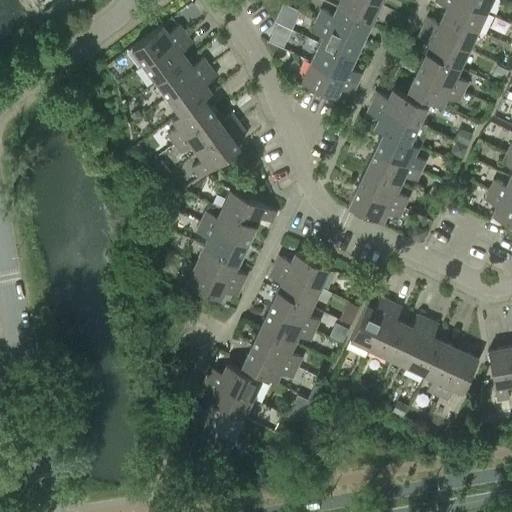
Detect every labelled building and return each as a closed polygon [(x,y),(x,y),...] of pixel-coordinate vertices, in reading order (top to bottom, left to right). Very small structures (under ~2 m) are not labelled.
[(58,0),(43,11),(51,23),(82,0),(58,0)] [(371,22),(379,3),(372,0),(339,0),(337,6),(371,22)] [(477,30),(486,11),(461,0),(435,0),(447,5),(443,14),(477,30)] [(461,0),(486,11),(491,0),(461,0)] [(321,8),(316,18),(362,40),(371,22),(337,6),(333,14),(321,8)] [(427,16),(422,27),(468,48),(477,30),(443,14),(439,22),(427,16)] [(353,59),(362,40),(316,18),(311,28),(323,34),(319,42),(353,59)] [(291,30),(277,23),(272,34),(286,40),(291,30)] [(132,46),(144,63),(185,33),(178,24),(168,32),(162,24),(132,46)] [(429,42),(425,51),(459,67),(468,48),(422,27),(417,37),(429,42)] [(192,42),(185,33),(144,63),(156,80),(186,57),(181,50),(192,42)] [(319,42),(311,61),(356,83),(361,72),(349,67),(353,59),(319,42)] [(456,75),(459,67),(425,51),(417,69),(463,91),(467,81),(456,75)] [(156,80),(168,96),(209,66),(203,57),(192,65),(186,57),(156,80)] [(352,93),(356,83),(311,61),(301,80),(335,96),(340,87),(352,93)] [(502,79),(507,70),(498,65),(494,74),(502,79)] [(216,75),(209,66),(168,96),(180,112),(203,96),(203,97),(211,91),(205,83),(216,75)] [(458,101),(463,91),(417,69),(408,88),(442,104),(446,95),(458,101)] [(376,91),(372,101),(417,123),(426,103),(392,87),(388,97),(376,91)] [(167,133),(174,142),(215,113),(203,97),(203,96),(180,112),(172,117),(178,126),(167,133)] [(409,141),(409,140),(417,123),(372,101),(367,111),(379,117),(374,126),(383,130),(383,129),(409,141)] [(137,110),(130,115),(133,120),(141,115),(137,110)] [(220,120),(215,113),(174,142),(181,151),(191,143),(197,151),(238,121),(231,112),(220,120)] [(238,121),(197,151),(202,158),(191,166),(199,176),(240,146),(234,138),(244,130),(238,121)] [(418,144),(409,140),(409,141),(383,129),(383,130),(375,148),(420,169),(425,159),(413,154),(418,144)] [(453,139),(466,146),(471,135),(458,129),(453,139)] [(466,146),(454,141),(449,152),(460,158),(466,146)] [(375,148),(366,166),(400,182),(404,174),(416,179),(420,169),(375,148)] [(511,176),(511,154),(507,152),(502,162),(511,166),(511,171),(510,176),(511,176)] [(172,172),(163,160),(156,166),(165,177),(172,172)] [(396,191),(400,182),(366,166),(357,184),(403,206),(408,196),(396,191)] [(489,189),(511,199),(511,176),(510,176),(506,184),(494,179),(489,189)] [(398,216),(403,206),(357,184),(348,204),(382,220),(386,211),(398,216)] [(231,188),(221,207),(255,223),(259,215),(271,221),(276,210),(231,188)] [(511,222),(511,199),(489,189),(485,199),(496,204),(492,214),(511,222)] [(247,242),(255,223),(221,207),(217,216),(206,210),(201,220),(247,242)] [(238,260),(247,242),(201,220),(196,230),(208,236),(204,244),(238,260)] [(410,235),(421,240),(426,229),(416,224),(410,235)] [(164,248),(168,240),(157,235),(153,243),(164,248)] [(238,260),(204,244),(195,263),(241,284),(246,274),(234,269),(238,260)] [(274,265),(320,286),(329,267),(295,251),(291,260),(279,255),(274,265)] [(167,270),(168,258),(156,257),(156,270),(167,270)] [(236,294),(241,284),(195,263),(186,282),(220,298),(224,289),(236,294)] [(311,305),(320,286),(274,265),(269,275),(281,280),(277,289),(311,305)] [(268,307),(313,329),(314,329),(319,319),(307,313),(311,305),(277,289),(268,307)] [(350,338),(369,347),(391,301),(381,296),(375,308),(366,304),(350,338)] [(401,306),(391,301),(369,347),(387,356),(403,322),(395,318),(401,306)] [(314,329),(313,329),(268,307),(260,326),(294,342),(298,333),(309,339),(314,329)] [(345,308),(340,319),(349,323),(354,312),(345,308)] [(403,322),(387,356),(406,364),(428,318),(417,314),(412,326),(403,322)] [(406,364),(424,373),(440,339),(432,335),(438,323),(428,318),(406,364)] [(294,342),(260,326),(251,344),(297,366),(301,356),(290,350),(294,342)] [(437,393),(459,348),(440,339),(424,373),(433,377),(427,389),(437,393)] [(297,366),(251,344),(242,363),(276,379),(280,370),(292,376),(297,366)] [(506,384),(511,382),(511,363),(509,345),(488,349),(497,399),(508,397),(506,384)] [(478,357),(459,348),(437,393),(447,398),(453,386),(462,391),(478,357)] [(211,366),(206,376),(251,398),(261,379),(227,363),(222,372),(211,366)] [(243,416),(251,398),(206,376),(201,386),(213,392),(209,400),(243,416)] [(243,416),(209,400),(205,409),(193,403),(188,413),(234,435),(243,416)] [(407,406),(398,402),(393,412),(402,416),(407,406)] [(188,413),(183,423),(195,429),(191,438),(225,454),(234,435),(188,413)] [(297,422),(282,415),(276,429),(290,436),(297,422)]
